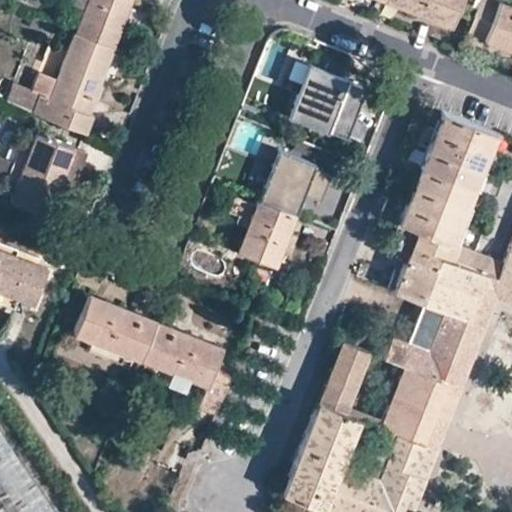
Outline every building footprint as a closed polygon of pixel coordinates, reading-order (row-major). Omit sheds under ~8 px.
[(129,0),(84,0),(82,4),(73,29),(112,45),(129,0)] [(386,0),(449,26),(459,0),(386,0)] [(511,3),(503,0),(476,0),(464,31),(482,39),(511,50),(511,3)] [(53,33),(58,23),(43,17),(39,27),(53,33)] [(86,112),(112,45),(73,29),(55,77),(47,96),(86,112)] [(342,94),(347,82),(348,79),(308,63),(287,114),(328,131),(334,115),(342,94)] [(47,96),(55,77),(35,69),(27,88),(37,92),(47,96)] [(347,82),(342,94),(347,96),(352,84),(347,82)] [(47,96),(37,92),(29,111),(84,133),(92,114),(86,112),(47,96)] [(349,97),(347,96),(342,94),(334,115),(341,118),(349,97)] [(494,132),(439,110),(431,128),(487,150),(494,132)] [(487,150),(431,128),(424,146),(479,169),(487,150)] [(21,160),(0,152),(0,187),(9,191),(7,197),(48,212),(67,162),(79,167),(85,151),(33,131),(21,160)] [(12,157),(21,160),(27,146),(18,142),(12,157)] [(479,169),(424,146),(416,165),(472,187),(479,169)] [(302,196),(314,168),(316,163),(277,148),(258,197),(296,212),(302,196)] [(472,187),(416,165),(409,184),(464,206),(472,187)] [(322,204),(332,175),(314,168),(302,196),(322,204)] [(464,206),(409,184),(401,203),(457,224),(464,206)] [(233,224),(243,228),(252,203),(234,196),(229,209),(238,213),(233,224)] [(296,212),(258,197),(255,196),(252,203),(243,228),(234,249),(274,266),(289,230),(296,212)] [(457,224),(401,203),(395,219),(415,228),(450,241),(457,224)] [(450,241),(415,228),(392,289),(422,301),(471,320),(481,293),(495,298),(501,281),(494,278),(495,277),(452,259),(457,245),(450,241)] [(293,232),(289,230),(274,266),(284,270),(287,262),(282,260),(293,232)] [(511,233),(501,262),(495,277),(494,278),(501,281),(511,285),(511,233)] [(474,250),(457,245),(452,259),(495,277),(501,262),(474,250)] [(0,247),(0,290),(16,297),(31,303),(46,266),(0,247)] [(511,285),(501,281),(495,298),(511,304),(511,285)] [(0,301),(12,306),(16,297),(0,290),(0,301)] [(139,359),(155,319),(88,292),(72,332),(90,340),(139,359)] [(484,325),(495,298),(481,293),(471,320),(484,325)] [(457,352),(471,320),(422,301),(410,333),(457,352)] [(353,327),(359,313),(351,310),(346,324),(353,327)] [(222,346),(155,319),(139,359),(188,378),(207,385),(213,367),(222,346)] [(471,357),(484,325),(471,320),(457,352),(471,357)] [(446,381),(457,352),(410,333),(406,341),(390,334),(381,355),(400,363),(446,381)] [(139,359),(90,340),(86,348),(120,361),(122,357),(131,360),(129,365),(135,367),(139,359)] [(460,386),(471,357),(457,352),(446,381),(460,386)] [(188,378),(139,359),(135,367),(141,370),(143,365),(153,369),(151,374),(184,387),(188,378)] [(446,381),(400,363),(387,395),(432,413),(446,381)] [(214,414),(230,374),(213,367),(207,385),(198,408),(214,414)] [(460,386),(446,381),(432,413),(447,419),(460,386)] [(421,441),(432,413),(387,395),(376,424),(394,431),(421,441)] [(341,461),(358,417),(314,400),(278,490),(332,511),(406,511),(409,506),(413,507),(437,447),(422,442),(421,441),(394,431),(385,454),(376,475),(360,467),(341,461)] [(437,447),(447,419),(432,413),(421,441),(422,442),(437,447)] [(376,475),(385,454),(368,447),(360,467),(376,475)]
